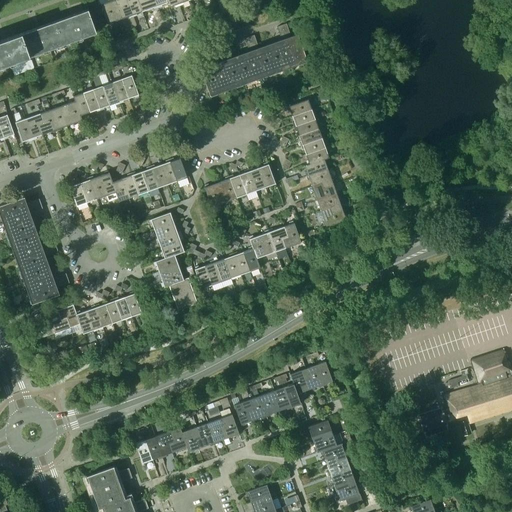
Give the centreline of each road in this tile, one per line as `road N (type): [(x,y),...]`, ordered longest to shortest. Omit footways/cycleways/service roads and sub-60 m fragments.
road 1 (secondary): [(120,403),(188,377),(426,248),(511,224)]
road 2 (residential): [(175,121),(41,167)]
